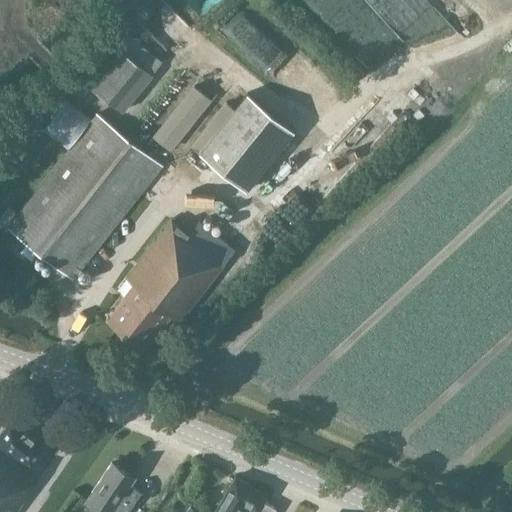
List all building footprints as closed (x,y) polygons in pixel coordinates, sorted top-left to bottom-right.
[(331,0),(353,23),(368,9),(360,0),(331,0)] [(257,46),(274,18),(254,6),(237,34),(257,46)] [(111,40),(104,49),(80,78),(114,105),(144,67),(111,40)] [(156,128),(178,142),(214,86),(193,72),(156,128)] [(244,191),(292,131),(245,93),(213,134),(200,123),(185,142),(197,153),(244,191)] [(68,99),(44,129),(67,148),(6,226),(73,279),(164,165),(96,112),(91,118),(68,99)] [(332,182),(327,176),(333,170),(321,158),(279,198),(296,216),(332,182)] [(105,317),(144,348),(171,314),(180,321),(235,249),(198,219),(188,233),(171,218),(124,277),(132,283),(105,317)] [(25,474),(46,448),(9,419),(0,431),(0,446),(13,456),(7,462),(0,456),(0,511),(12,511),(37,482),(25,474)] [(126,511),(140,491),(128,483),(133,476),(113,461),(84,503),(98,511),(126,511)] [(272,511),(275,508),(263,501),(267,494),(235,476),(214,511),(272,511)]
